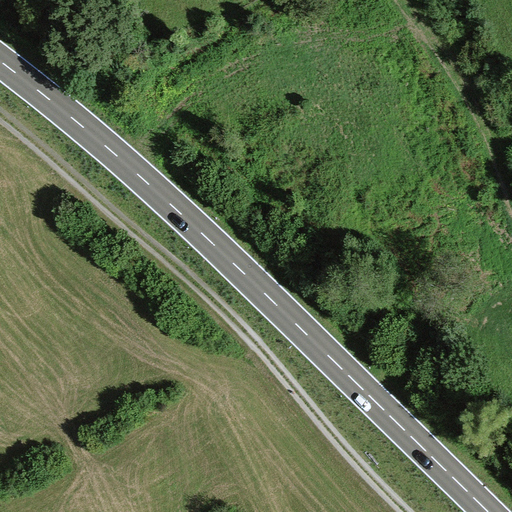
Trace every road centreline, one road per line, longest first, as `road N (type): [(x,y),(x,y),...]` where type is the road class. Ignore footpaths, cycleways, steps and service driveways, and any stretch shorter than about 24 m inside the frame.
road 1 (secondary): [(490,511),(168,201),(0,61)]
road 2 (track): [(0,118),(231,317),(403,511)]
road 3 (track): [(403,0),(464,71),(511,185)]
